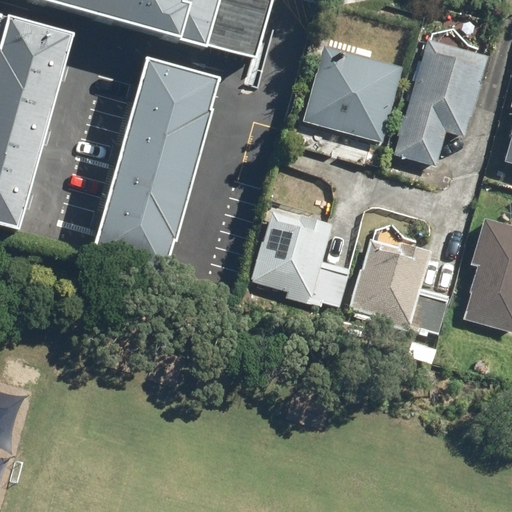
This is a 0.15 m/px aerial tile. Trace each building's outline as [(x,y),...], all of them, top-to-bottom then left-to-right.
[(19,0),(248,62),(264,3),(252,0),(19,0)] [(63,35),(0,16),(0,227),(6,230),(63,35)] [(481,59),(424,42),(389,155),(429,168),(440,132),(457,138),(481,59)] [(399,69),(320,47),(298,123),(377,146),(399,69)] [(218,80),(144,59),(90,252),(163,273),(218,80)] [(511,81),(503,111),(511,113),(511,115),(498,163),(511,167),(511,81)] [(297,221),(267,212),(247,284),(283,293),(282,299),(317,308),(319,303),(335,307),(344,275),(317,267),(329,225),(298,217),(297,221)] [(511,229),(479,220),(465,265),(471,267),(463,293),(466,294),(458,320),(507,336),(511,319),(511,229)] [(395,248),(365,240),(345,311),(381,321),(380,326),(415,336),(417,330),(433,335),(442,302),(415,295),(427,253),(396,244),(395,248)] [(0,480),(22,394),(0,388),(0,480)]
